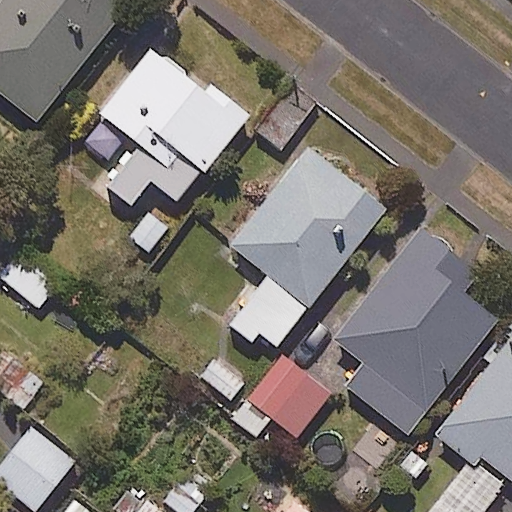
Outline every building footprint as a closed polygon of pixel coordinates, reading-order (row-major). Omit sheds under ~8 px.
[(125,21),(98,0),(10,0),(0,13),(0,97),(37,128),(125,21)] [(201,103),(152,61),(99,123),(137,155),(103,195),(129,218),(152,190),(176,211),(249,126),(210,93),(201,103)] [(324,111),(288,87),(255,136),(291,160),(324,111)] [(386,220),(309,157),(229,255),(267,286),(229,332),(269,365),(386,220)] [(150,261),(172,234),(148,214),(125,241),(150,261)] [(478,282),(419,236),(335,346),(366,370),(347,394),(410,442),(496,331),(461,304),(478,282)] [(54,296),(17,260),(0,277),(0,280),(37,315),(54,296)] [(489,511),(495,505),(505,511),(511,511),(511,346),(439,440),(470,465),(433,511),(489,511)] [(248,388),(216,362),(197,386),(229,412),(248,388)] [(330,399),(281,362),(234,425),(256,442),(271,422),(298,442),(330,399)] [(43,385),(8,363),(0,375),(0,395),(25,412),(43,385)] [(40,511),(75,468),(30,433),(0,472),(0,494),(23,511),(40,511)] [(438,472),(412,449),(392,471),(418,494),(438,472)] [(85,511),(73,502),(64,511),(85,511)]
